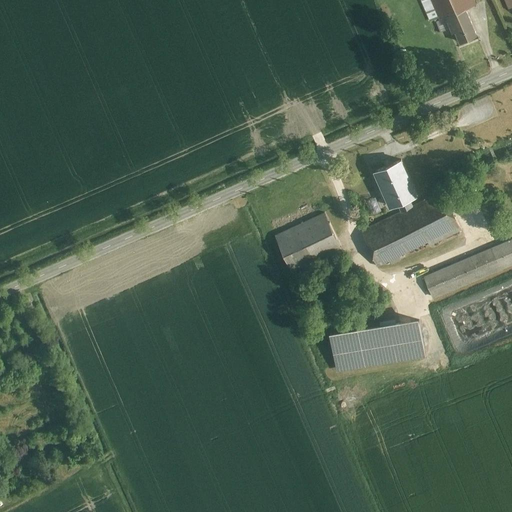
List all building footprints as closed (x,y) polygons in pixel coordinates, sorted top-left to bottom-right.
[(422,0),(431,19),(440,15),(433,0),(422,0)] [(475,0),(433,0),(440,15),(443,22),(448,20),(453,31),(456,30),(461,41),(478,34),(467,7),(476,3),(475,0)] [(499,45),(500,54),(510,53),(509,44),(499,45)] [(403,157),(374,170),(391,206),(397,203),(411,197),(420,193),(403,157)] [(363,230),(379,264),(461,226),(445,191),(363,230)] [(411,197),(397,203),(401,211),(415,204),(411,197)] [(327,211),(277,234),(293,268),(343,245),(327,211)] [(511,236),(425,274),(435,296),(511,263),(511,236)] [(511,287),(495,292),(498,303),(493,304),(495,310),(504,308),(506,314),(511,312),(511,287)] [(419,315),(332,330),(338,371),(426,356),(419,315)]
